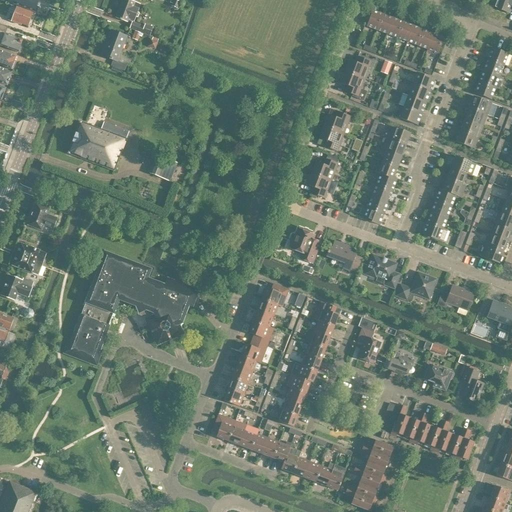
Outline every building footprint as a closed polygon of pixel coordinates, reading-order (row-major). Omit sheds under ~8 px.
[(38,0),(15,0),(14,4),(35,11),(38,0)] [(128,22),(129,18),(135,20),(139,8),(141,4),(130,0),(122,0),(116,17),(128,22)] [(174,0),(172,6),(178,9),(180,2),(175,0),(174,0)] [(511,8),(511,0),(496,0),(494,7),(509,13),(511,8)] [(17,7),(11,21),(17,24),(18,22),(27,26),(32,13),(17,7)] [(157,9),(150,7),(148,15),(155,17),(157,9)] [(377,30),(383,14),(373,10),(367,26),(377,30)] [(388,34),(394,18),(383,14),(377,30),(388,34)] [(404,22),(394,18),(388,34),(398,38),(404,22)] [(143,33),(150,36),(153,27),(145,24),(145,26),(133,21),(130,28),(135,30),(143,33)] [(398,38),(408,42),(414,26),(404,22),(398,38)] [(7,27),(0,23),(0,45),(17,52),(20,44),(21,40),(18,39),(19,39),(5,33),(7,27)] [(418,46),(424,30),(414,26),(408,42),(418,46)] [(127,36),(111,30),(102,55),(113,60),(111,66),(112,66),(111,69),(122,73),(123,70),(125,71),(127,65),(118,61),(127,36)] [(135,30),(132,38),(138,40),(139,36),(141,37),(143,33),(135,30)] [(424,30),(418,46),(428,49),(434,33),(424,30)] [(428,49),(426,53),(430,55),(432,51),(438,53),(444,37),(434,33),(428,49)] [(148,47),(155,49),(159,40),(153,37),(152,39),(151,39),(148,47)] [(492,48),(488,59),(504,65),(509,54),(492,48)] [(0,50),(0,65),(11,69),(13,68),(15,63),(14,61),(16,56),(0,50)] [(350,60),(345,71),(365,79),(372,62),(357,56),(355,62),(350,60)] [(488,59),(484,70),(500,77),(504,65),(488,59)] [(385,60),(383,66),(390,69),(392,63),(385,60)] [(439,61),(437,70),(443,72),(446,63),(439,61)] [(0,67),(0,82),(7,85),(12,72),(0,67)] [(479,82),(496,88),(500,89),(504,78),(500,77),(484,70),(479,82)] [(361,89),(365,79),(345,71),(341,83),(346,85),(344,91),(358,96),(357,98),(363,100),(367,91),(361,89)] [(417,73),(413,84),(431,91),(435,79),(417,73)] [(377,85),(378,76),(371,75),(369,84),(377,85)] [(491,99),(496,88),(479,82),(475,93),(491,99)] [(413,84),(408,95),(426,102),(431,91),(413,84)] [(426,102),(408,95),(403,93),(399,104),(404,107),(422,113),(426,102)] [(474,96),(469,108),(484,114),(487,115),(492,103),(474,96)] [(383,112),(387,100),(383,98),(378,110),(383,112)] [(404,107),(401,113),(397,112),(395,113),(394,116),(418,125),(422,113),(404,107)] [(484,114),(469,108),(465,119),(483,126),(487,115),(484,114)] [(504,121),(506,115),(508,110),(504,108),(500,120),(504,121)] [(329,115),(324,126),(344,134),(351,117),(331,109),(329,115)] [(363,118),(362,121),(364,124),(367,125),(370,124),(371,121),(369,118),(366,117),(363,118)] [(483,126),(465,119),(461,130),(476,136),(479,137),(483,126)] [(81,121),(69,153),(87,160),(114,170),(129,131),(104,122),(102,129),(81,121)] [(344,134),(324,126),(318,144),(338,151),(344,134)] [(388,138),(391,140),(391,139),(406,145),(411,133),(393,126),(388,138)] [(475,149),(479,137),(476,136),(461,130),(456,142),(475,149)] [(363,141),(356,138),(351,149),(359,152),(363,141)] [(391,140),(388,138),(384,149),(387,151),(402,156),(406,145),(391,139),(391,140)] [(398,167),(402,156),(387,151),(383,162),(398,167)] [(157,154),(150,173),(170,181),(178,162),(157,154)] [(456,156),(452,168),(467,174),(472,176),(476,164),(456,156)] [(316,162),(312,174),(332,181),(338,164),(324,158),(322,164),(316,162)] [(393,179),(394,178),(398,167),(383,162),(379,173),(380,174),(381,174),(393,179)] [(452,168),(448,179),(462,185),(463,184),(467,174),(452,168)] [(379,178),(376,185),(393,191),(397,180),(394,178),(393,179),(381,174),(380,174),(379,173),(376,172),(375,176),(379,178)] [(336,183),(332,181),(312,174),(307,185),(313,187),(311,193),(312,193),(317,195),(325,198),(327,193),(332,195),(336,183)] [(511,191),(511,177),(509,184),(504,182),(502,187),(510,190),(511,191)] [(448,179),(443,190),(456,195),(456,196),(461,198),(466,186),(463,184),(462,185),(448,179)] [(376,185),(372,196),(389,202),(393,191),(376,185)] [(440,189),(436,200),(452,207),(456,196),(456,195),(443,190),(440,189)] [(372,196),(368,207),(384,214),(389,202),(372,196)] [(436,200),(431,212),(448,218),(452,207),(436,200)] [(69,214),(71,208),(72,205),(61,201),(57,210),(69,214)] [(501,212),(511,216),(511,203),(506,201),(501,212)] [(36,203),(28,225),(42,230),(44,224),(54,228),(58,218),(48,214),(50,209),(36,203)] [(380,225),(384,214),(368,207),(363,219),(380,225)] [(511,216),(501,212),(501,213),(498,211),(493,223),(497,224),(511,229),(511,216)] [(431,212),(427,223),(444,229),(448,218),(431,212)] [(427,223),(423,234),(443,242),(448,231),(444,229),(427,223)] [(493,235),(508,241),(511,229),(497,224),(493,235)] [(293,242),(291,248),(303,252),(300,258),(313,263),(318,249),(311,246),(315,235),(312,234),(313,233),(312,232),(300,227),(298,228),(296,235),(294,234),(293,235),(291,240),(291,241),(293,242)] [(493,235),(490,234),(485,245),(486,245),(489,246),(503,252),(508,241),(493,235)] [(465,237),(459,235),(455,246),(461,248),(465,237)] [(363,258),(356,256),(356,254),(350,252),(352,247),(335,241),(332,248),(330,247),(327,256),(345,263),(343,268),(350,271),(350,269),(358,272),(363,258)] [(39,275),(47,254),(40,251),(40,250),(21,243),(13,265),(39,275)] [(485,245),(481,256),(499,263),(503,252),(489,246),(486,245),(485,245)] [(179,329),(194,292),(195,288),(167,278),(164,285),(148,278),(151,269),(105,251),(67,351),(95,361),(119,299),(137,305),(140,312),(143,310),(146,309),(154,312),(152,318),(149,320),(157,339),(160,338),(162,341),(181,332),(179,329)] [(369,266),(366,274),(375,277),(377,274),(387,278),(384,285),(395,288),(400,275),(394,272),(397,264),(373,255),(370,261),(369,266)] [(305,265),(302,271),(312,274),(314,269),(305,265)] [(437,280),(418,272),(412,288),(400,284),(396,296),(407,300),(412,302),(415,294),(430,300),(437,280)] [(23,280),(9,275),(1,295),(15,301),(18,293),(29,297),(32,288),(32,287),(34,282),(27,280),(24,278),(23,280)] [(267,288),(262,299),(278,305),(278,306),(282,307),(289,290),(273,284),(271,289),(267,288)] [(466,316),(468,310),(474,295),(462,291),(463,289),(453,285),(449,294),(442,292),(437,305),(446,308),(448,303),(459,307),(457,313),(466,316)] [(274,316),(278,306),(278,305),(262,299),(258,310),(274,316)] [(314,319),(318,321),(319,320),(334,326),(339,315),(334,313),(336,308),(321,302),(314,319)] [(500,322),(498,329),(508,333),(509,326),(511,326),(511,322),(511,307),(501,303),(500,306),(493,303),(487,317),(500,322)] [(32,310),(29,309),(26,310),(25,314),(26,317),(29,318),(32,316),(33,313),(32,310)] [(274,316),(258,310),(254,322),(270,328),(270,327),(274,316)] [(5,342),(8,334),(14,319),(0,313),(0,339),(2,340),(5,342)] [(330,338),(334,326),(319,320),(318,321),(314,332),(330,338)] [(254,335),(252,340),(267,346),(273,349),(275,343),(269,341),(274,329),(270,327),(270,328),(254,322),(249,333),(254,335)] [(362,328),(358,340),(364,342),(358,358),(373,363),(381,343),(372,339),(374,332),(362,328)] [(404,333),(396,330),(394,337),(399,339),(402,338),(404,333)] [(314,332),(310,343),(326,349),(330,338),(314,332)] [(257,362),(261,363),(267,346),(252,340),(250,346),(246,344),(241,355),(257,361),(257,362)] [(326,349),(310,343),(306,354),(321,360),(326,349)] [(394,358),(393,357),(388,369),(405,375),(406,371),(410,372),(412,372),(413,372),(414,371),(414,370),(414,368),(414,367),(413,366),(412,365),(414,361),(400,355),(401,354),(396,352),(394,358)] [(306,354),(302,365),(317,371),(321,360),(306,354)] [(377,360),(384,363),(387,357),(380,354),(377,360)] [(253,372),(257,362),(257,361),(241,355),(237,366),(253,373),(253,372)] [(277,369),(285,372),(287,366),(284,365),(280,363),(277,369)] [(302,365),(297,376),(297,377),(311,382),(313,383),(317,371),(302,365)] [(450,378),(452,377),(454,373),(453,371),(450,370),(447,372),(429,365),(424,377),(435,381),(433,386),(446,391),(450,378)] [(237,366),(233,378),(248,384),(253,373),(237,366)] [(479,372),(467,368),(462,381),(468,383),(463,397),(476,402),(483,384),(476,381),(479,372)] [(264,377),(266,378),(271,379),(274,371),(267,369),(264,377)] [(306,393),(311,382),(297,377),(297,376),(291,374),(286,386),(291,388),(291,387),(306,393)] [(228,389),(244,395),(248,384),(233,378),(228,389)] [(287,398),(302,404),(306,393),(291,387),(291,388),(287,398)] [(240,406),(244,395),(228,389),(224,400),(240,406)] [(302,404),(287,398),(282,409),(298,415),(302,404)] [(388,409),(398,413),(400,407),(390,403),(388,409)] [(282,409),(282,410),(278,421),(293,427),(298,415),(282,409)] [(396,418),(398,413),(388,409),(386,414),(396,418)] [(404,436),(410,418),(404,415),(405,411),(401,409),(396,422),(395,422),(390,435),(396,437),(397,433),(404,436)] [(228,441),(236,421),(219,414),(213,430),(218,432),(217,437),(228,441)] [(394,423),(396,418),(386,414),(384,419),(394,423)] [(410,418),(404,436),(410,438),(409,442),(413,443),(423,418),(419,416),(417,420),(410,418)] [(423,418),(413,443),(417,445),(419,441),(426,444),(432,426),(425,423),(427,419),(423,418)] [(392,428),(394,423),(384,419),(382,425),(392,428)] [(239,445),(240,445),(247,425),(236,421),(228,441),(239,445)] [(432,426),(426,444),(432,446),(430,450),(435,452),(445,426),(440,424),(439,429),(432,426)] [(259,430),(247,425),(240,445),(239,445),(251,450),(257,434),(259,430)] [(392,428),(382,425),(380,430),(390,434),(392,428)] [(445,426),(435,452),(439,453),(440,450),(447,452),(454,434),(446,431),(448,427),(445,426)] [(383,431),(381,437),(388,440),(390,434),(383,431)] [(454,434),(447,452),(453,455),(452,458),(456,460),(466,434),(462,432),(460,437),(454,434)] [(268,438),(257,434),(251,450),(262,454),(268,438)] [(466,434),(456,460),(460,461),(461,458),(468,460),(475,442),(468,440),(469,435),(466,434)] [(273,458),(279,442),(268,438),(262,454),(273,458)] [(393,459),(394,455),(391,453),(394,447),(376,440),(373,447),(369,445),(367,449),(393,459)] [(286,445),(279,442),(273,458),(284,462),(288,454),(290,448),(292,444),(287,442),(286,445)] [(299,458),(301,452),(290,448),(288,454),(284,462),(281,469),(293,473),(299,458)] [(393,459),(367,449),(366,453),(370,455),(367,461),(385,468),(388,462),(391,463),(393,459)] [(511,455),(505,453),(505,454),(503,453),(501,458),(503,459),(501,464),(511,468),(511,455)] [(304,478),(310,462),(299,458),(293,473),(304,478)] [(385,468),(367,461),(365,468),(360,467),(359,470),(385,480),(386,476),(383,475),(385,468)] [(304,478),(315,482),(321,466),(310,462),(304,478)] [(335,465),(330,463),(328,469),(321,466),(315,482),(327,486),(335,465)] [(511,468),(501,464),(497,475),(511,481),(511,468)] [(339,467),(335,465),(327,486),(338,490),(346,469),(339,467)] [(385,480),(359,470),(358,474),(362,476),(359,483),(377,490),(380,483),(383,484),(385,480)] [(28,511),(37,492),(10,482),(0,506),(0,511),(28,511)] [(377,490),(359,483),(357,490),(352,488),(351,492),(377,502),(378,497),(375,496),(377,490)] [(495,486),(490,497),(506,503),(510,492),(495,486)] [(377,502),(351,492),(349,495),(354,497),(351,504),(369,511),(372,504),(375,506),(377,502)] [(495,511),(502,511),(506,503),(490,497),(486,508),(495,511)]
